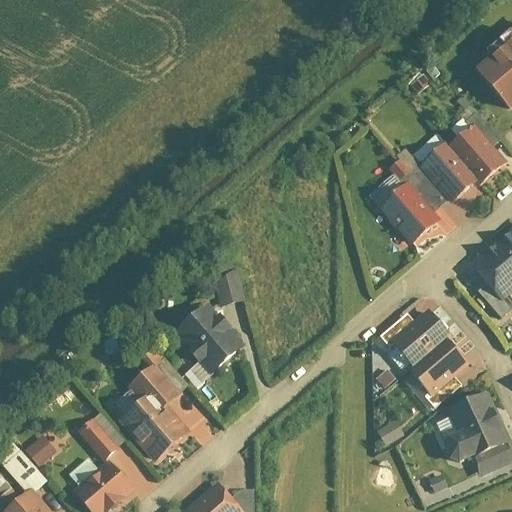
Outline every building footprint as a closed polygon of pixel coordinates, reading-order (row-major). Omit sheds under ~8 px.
[(511,36),(465,78),(499,117),(511,105),(511,36)] [(465,125),(437,148),(471,190),(499,167),(465,125)] [(437,148),(409,171),(443,212),(471,190),(437,148)] [(400,255),(431,229),(397,188),(366,214),(400,255)] [(511,273),(511,220),(486,243),(511,273)] [(492,308),(511,290),(511,273),(486,243),(457,268),(492,308)] [(221,308),(243,303),(236,273),(214,278),(221,308)] [(202,306),(164,340),(202,383),(240,348),(202,306)] [(417,317),(378,346),(398,373),(437,344),(417,317)] [(437,344),(398,373),(418,400),(457,371),(437,344)] [(109,427),(147,468),(180,436),(160,415),(177,398),(146,365),(116,393),(130,407),(109,427)] [(478,396),(433,416),(444,440),(428,447),(440,475),(501,449),(478,396)] [(95,463),(119,449),(99,415),(75,429),(95,463)] [(393,426),(375,437),(384,450),(401,438),(393,426)] [(36,471),(55,456),(41,438),(22,453),(36,471)] [(61,495),(76,511),(103,511),(125,493),(98,463),(61,495)] [(233,511),(208,485),(178,511),(233,511)] [(0,491),(0,511),(40,511),(23,491),(9,502),(0,491)]
